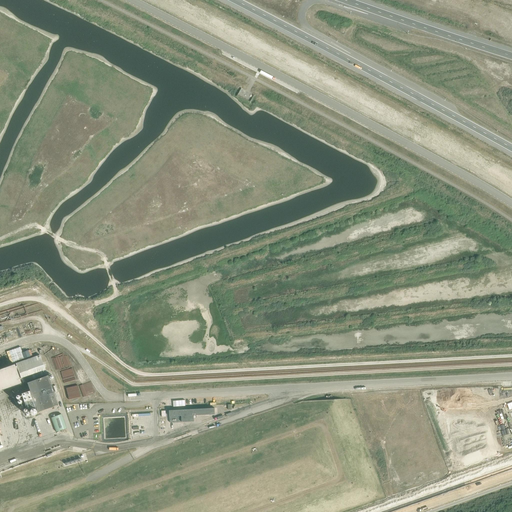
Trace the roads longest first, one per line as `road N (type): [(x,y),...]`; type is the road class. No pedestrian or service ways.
road 1 (unclassified): [(126,0),(511,204)]
road 2 (unclassified): [(511,375),(124,397)]
road 3 (trunk): [(234,0),(511,148)]
road 4 (track): [(317,423),(69,511)]
road 5 (trunk): [(511,55),(345,0)]
road 6 (track): [(249,511),(342,478),(317,423)]
